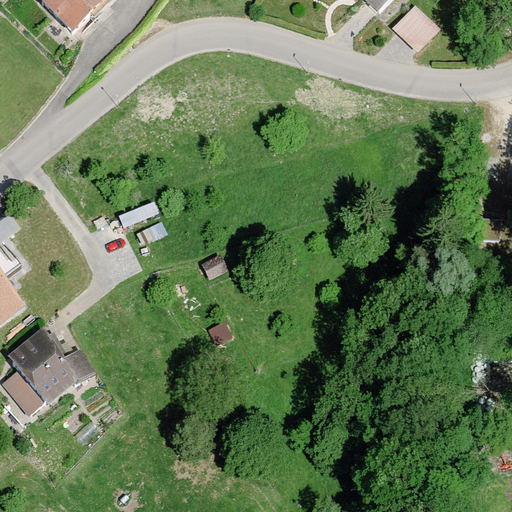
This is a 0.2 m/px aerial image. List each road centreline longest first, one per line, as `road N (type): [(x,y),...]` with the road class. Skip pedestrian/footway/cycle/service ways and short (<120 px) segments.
road 1 (unclassified): [(0,174),(150,53),(186,35),(226,32),(424,83),(511,79)]
road 2 (unknown): [(56,131),(51,109),(120,0)]
